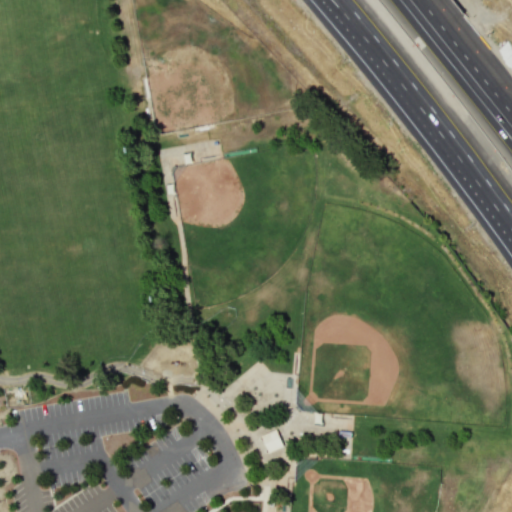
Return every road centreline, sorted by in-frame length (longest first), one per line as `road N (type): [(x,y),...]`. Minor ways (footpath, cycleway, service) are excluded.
road 1 (motorway): [(336,0),(511,225)]
road 2 (motorway): [(511,105),(429,0)]
